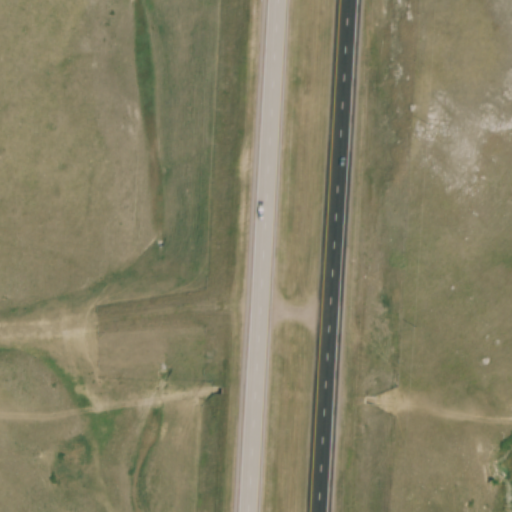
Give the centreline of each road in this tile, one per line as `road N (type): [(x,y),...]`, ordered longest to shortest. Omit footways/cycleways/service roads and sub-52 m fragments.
road 1 (trunk): [(277,0),(247,511)]
road 2 (trunk): [(319,511),(348,0)]
